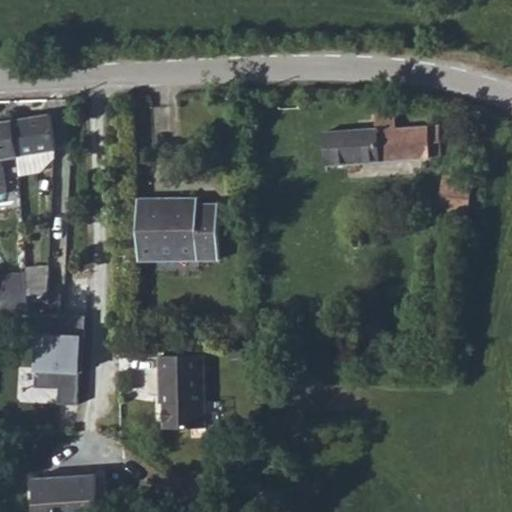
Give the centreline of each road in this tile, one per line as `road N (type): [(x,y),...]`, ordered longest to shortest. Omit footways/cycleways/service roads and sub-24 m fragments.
road 1 (tertiary): [(97,76),(396,69),(511,98)]
road 2 (residential): [(97,76),(88,433)]
